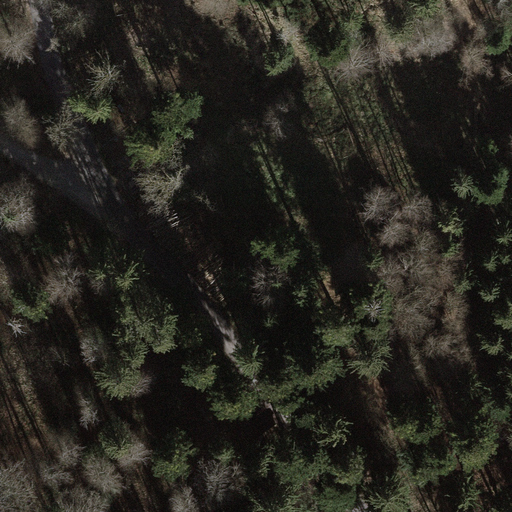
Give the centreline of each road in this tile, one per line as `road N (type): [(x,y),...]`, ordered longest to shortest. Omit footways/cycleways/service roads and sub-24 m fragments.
road 1 (track): [(0,146),(108,205),(140,234),(371,511)]
road 2 (track): [(108,205),(59,81),(38,0)]
